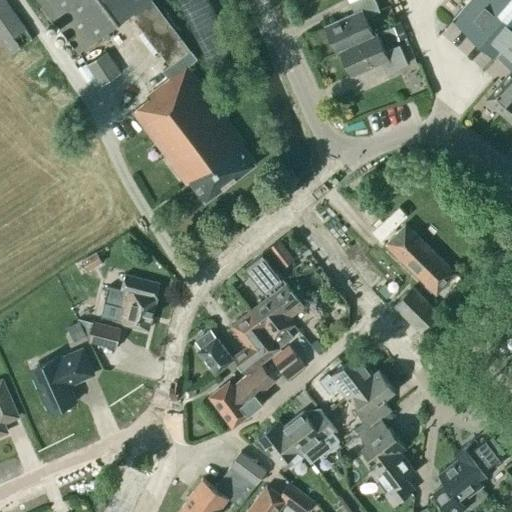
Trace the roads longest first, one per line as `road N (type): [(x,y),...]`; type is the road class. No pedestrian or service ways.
road 1 (tertiary): [(163,407),(196,287),(289,209)]
road 2 (residential): [(421,505),(431,420),(444,411),(373,318)]
road 3 (tertiary): [(340,164),(407,136),(442,133),(511,177)]
road 4 (tertiary): [(0,496),(132,437),(163,407)]
road 5 (unclassified): [(259,0),(340,164)]
road 6 (residential): [(257,420),(373,318)]
road 7 (residential): [(373,318),(289,209)]
